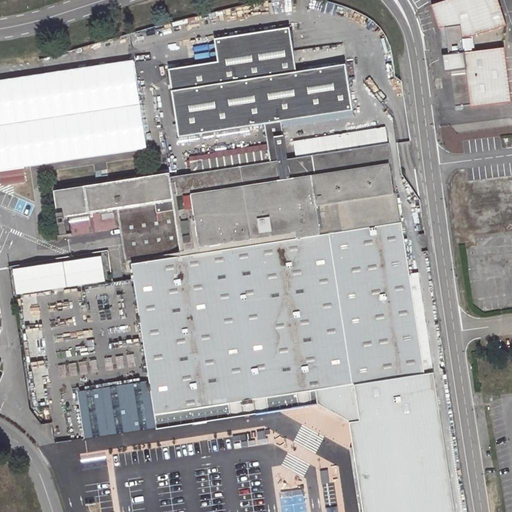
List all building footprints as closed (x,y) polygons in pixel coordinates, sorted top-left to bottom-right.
[(447,0),(445,1),(452,24),(440,28),(446,71),(451,70),(456,106),(471,105),(472,107),(511,102),(511,99),(505,48),(475,52),(473,37),(507,26),(499,0),(447,0)] [(433,5),(440,28),(452,24),(445,1),(433,5)] [(455,511),(433,372),(425,373),(400,216),(389,147),(283,161),(277,122),(351,111),(344,66),(295,74),(289,32),(214,44),(218,66),(168,73),(178,137),(261,125),(264,144),(183,156),(186,176),(171,178),(170,173),(51,191),(55,218),(118,209),(127,272),(133,271),(134,279),(148,381),(155,428),(314,402),(325,407),(336,414),(343,418),(350,422),(362,511),(455,511)] [(133,62),(0,81),(0,169),(24,167),(146,149),(133,62)] [(24,167),(0,169),(0,182),(0,184),(26,181),(24,167)] [(100,257),(11,271),(16,296),(104,283),(100,257)] [(40,368),(29,294),(16,296),(27,370),(40,368)] [(83,438),(155,428),(148,381),(76,392),(83,438)]
